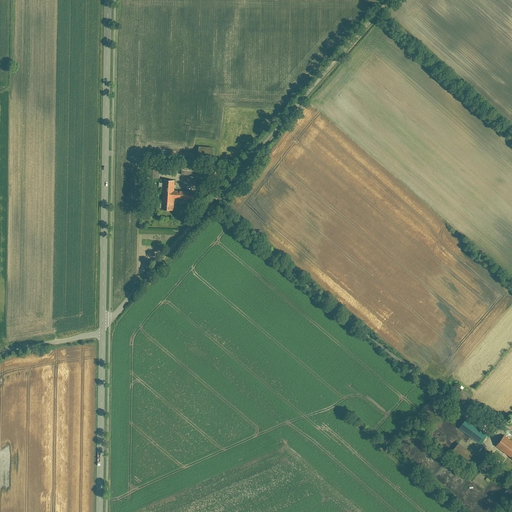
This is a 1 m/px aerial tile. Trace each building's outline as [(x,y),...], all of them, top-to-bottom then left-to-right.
[(216,145),(199,144),(198,153),(215,154),(216,145)] [(158,178),(160,162),(148,161),(147,177),(158,178)] [(203,162),(182,161),(181,174),(202,175),(203,162)] [(176,179),(163,179),(162,209),(174,210),(175,198),(192,199),(192,191),(175,190),(176,179)] [(488,433),(466,417),(459,427),(481,443),(488,433)] [(511,438),(505,434),(497,445),(511,456),(511,458),(511,459),(511,438)] [(474,452),(459,441),(451,451),(466,463),(474,452)] [(497,467),(483,457),(478,465),(491,474),(497,467)]
